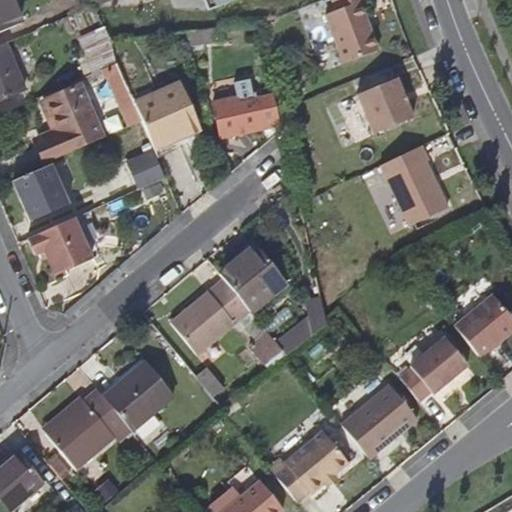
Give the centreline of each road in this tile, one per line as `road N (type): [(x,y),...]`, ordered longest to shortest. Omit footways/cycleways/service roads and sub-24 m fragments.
road 1 (residential): [(42,366),(228,211)]
road 2 (residential): [(511,148),(444,0)]
road 3 (residential): [(407,511),(511,430)]
